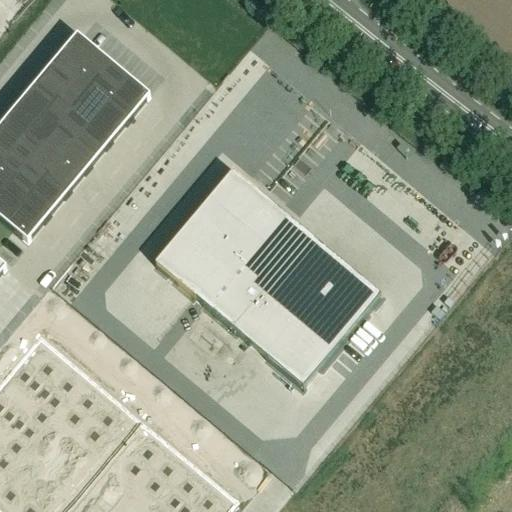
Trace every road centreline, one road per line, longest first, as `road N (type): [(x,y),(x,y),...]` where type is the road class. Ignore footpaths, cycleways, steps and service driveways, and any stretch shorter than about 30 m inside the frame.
road 1 (unknown): [(0,325),(169,119),(179,82),(156,49),(118,18),(82,7),(46,25),(0,78)]
road 2 (primary): [(511,145),(324,0)]
